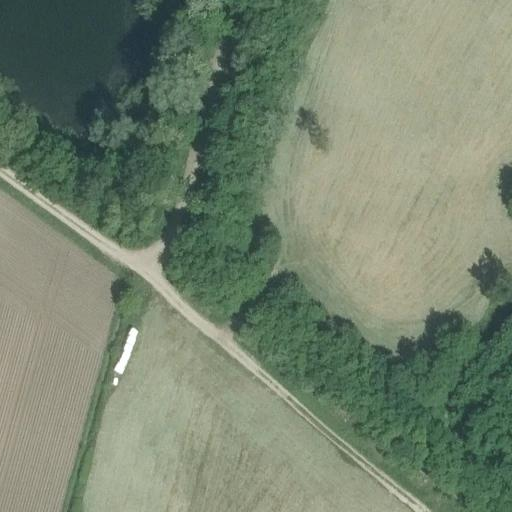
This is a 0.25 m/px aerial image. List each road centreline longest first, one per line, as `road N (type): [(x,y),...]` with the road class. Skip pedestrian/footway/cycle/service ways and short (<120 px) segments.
road 1 (track): [(422,511),(146,273),(0,165)]
road 2 (track): [(146,273),(174,228),(239,0)]
